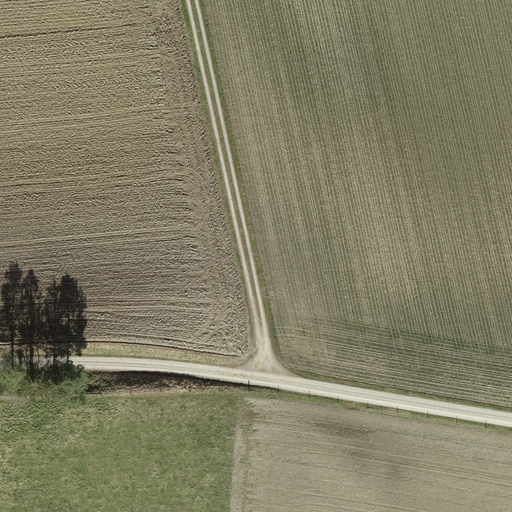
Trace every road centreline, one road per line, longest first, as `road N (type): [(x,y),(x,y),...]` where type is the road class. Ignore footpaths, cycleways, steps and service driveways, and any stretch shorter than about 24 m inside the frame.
road 1 (track): [(511,424),(269,380),(70,363),(0,366)]
road 2 (track): [(269,380),(190,0)]
